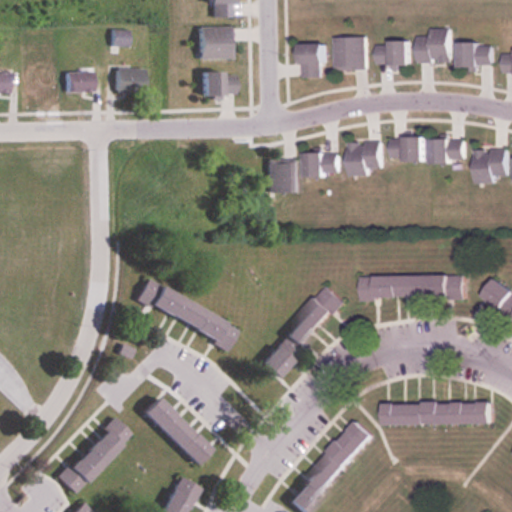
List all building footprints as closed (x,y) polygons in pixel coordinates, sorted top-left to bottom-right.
[(227,18),(227,0),(200,0),(201,5),(208,5),(208,18),(227,18)] [(193,59),(227,59),(227,27),(193,27),(193,59)] [(449,63),(449,28),(429,28),(429,37),(416,37),(416,63),(449,63)] [(123,30),(108,30),(108,47),(123,47),(123,30)] [(334,69),(366,69),(366,37),(334,37),(334,69)] [(408,66),(408,41),(375,41),(375,66),(408,66)] [(493,43),(456,43),(456,67),(493,67),(493,43)] [(322,78),(322,44),(297,44),(297,78),(322,78)] [(511,50),(501,51),(501,75),(511,74),(511,50)] [(111,95),(139,95),(139,69),(111,69),(111,95)] [(21,72),(21,94),(50,94),(50,72),(21,72)] [(91,72),(62,72),(62,92),(91,92),(91,72)] [(196,72),(196,97),(232,97),(232,72),(196,72)] [(421,161),(421,136),(389,136),(389,161),(421,161)] [(429,140),(429,163),(465,162),(465,139),(429,140)] [(381,168),(381,142),(347,142),(347,175),(369,175),(369,168),(381,168)] [(473,149),(473,184),(495,184),(495,176),(507,176),(507,149),(473,149)] [(302,153),(302,176),(338,176),(338,153),(302,153)] [(296,193),(296,158),(263,158),(263,193),(296,193)] [(465,275),(360,275),(360,298),(465,298),(465,275)] [(511,292),(492,279),(479,298),(511,319),(511,292)] [(141,281),(130,302),(224,348),(234,327),(141,281)] [(276,336),(278,338),(253,363),(268,377),(342,302),(326,286),(276,336)] [(204,450),(151,397),(136,412),(188,465),(204,450)] [(489,402),(381,402),(381,424),(489,424),(489,402)] [(126,435),(109,418),(52,476),(69,493),(126,435)] [(300,511),(371,437),(355,422),(281,500),(293,511),(300,511)] [(153,511),(177,511),(190,484),(169,475),(153,511)] [(88,511),(78,502),(68,511),(88,511)]
